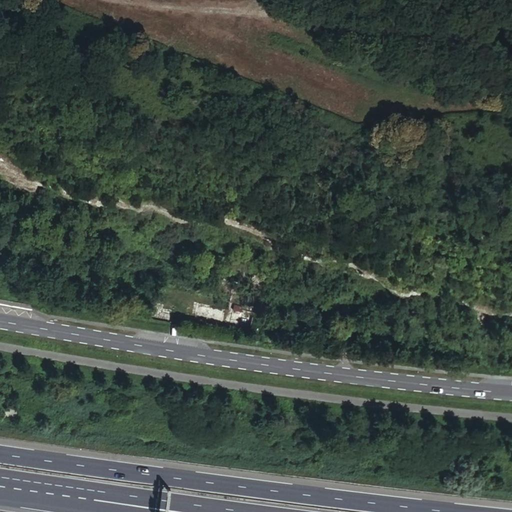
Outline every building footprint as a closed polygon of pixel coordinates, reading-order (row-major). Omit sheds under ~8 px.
[(153,283),(150,292),(169,299),(173,290),(153,283)] [(98,292),(71,284),(68,296),(94,304),(95,300),(97,294),(98,292)] [(169,299),(150,292),(144,307),(164,314),(169,299)] [(105,296),(97,294),(95,300),(109,304),(112,295),(106,293),(105,296)] [(258,324),(260,311),(254,309),(252,323),(258,324)] [(270,328),(258,324),(256,331),(268,334),(270,328)] [(169,339),(173,326),(167,325),(162,338),(169,339)] [(362,345),(361,353),(370,354),(371,346),(362,345)]
